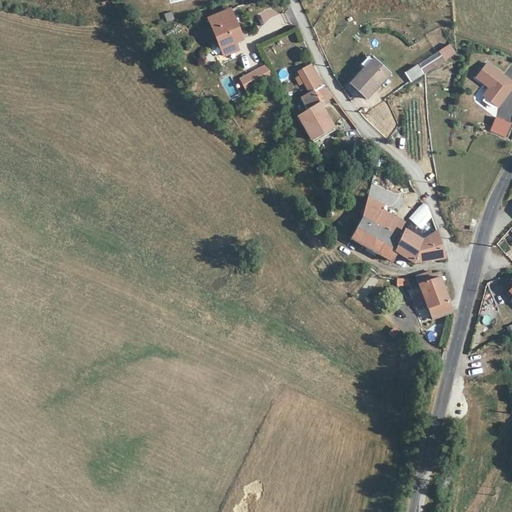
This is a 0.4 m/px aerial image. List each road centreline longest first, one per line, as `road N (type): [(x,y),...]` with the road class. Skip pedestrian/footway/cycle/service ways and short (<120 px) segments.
road 1 (residential): [(474,271),(449,244),(412,159),(360,121),(292,0)]
road 2 (tertiary): [(474,271),(413,511)]
road 3 (unknown): [(471,283),(441,262),(376,266),(312,215)]
